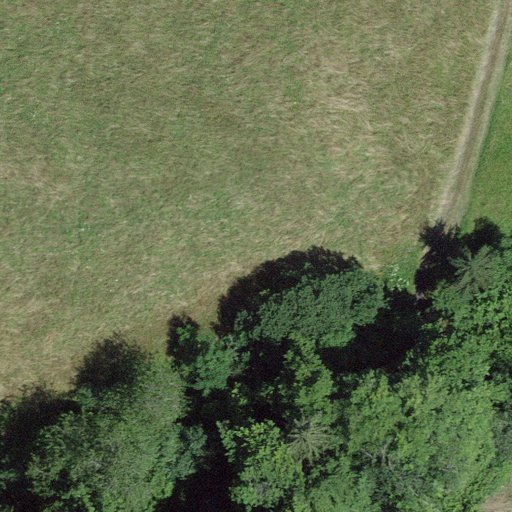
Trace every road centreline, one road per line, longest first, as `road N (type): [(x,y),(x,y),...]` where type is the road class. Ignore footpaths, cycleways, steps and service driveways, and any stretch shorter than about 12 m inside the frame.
road 1 (track): [(511,438),(451,366),(424,306),(510,0)]
road 2 (track): [(372,511),(475,395),(511,369)]
